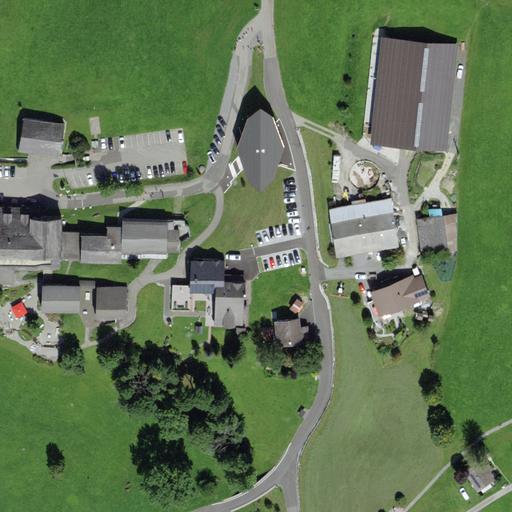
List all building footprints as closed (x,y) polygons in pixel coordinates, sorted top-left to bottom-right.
[(453,46),(385,39),(375,136),(443,143),(453,46)] [(284,148),(274,118),(260,109),(248,120),(237,150),(248,182),(260,193),(274,181),(284,148)] [(65,124),(23,117),(18,150),(34,153),(59,157),(65,124)] [(392,198),(331,208),(338,256),(400,247),(392,198)] [(65,210),(0,206),(0,257),(63,260),(64,229),(65,210)] [(444,211),(417,215),(422,253),(450,249),(444,211)] [(170,220),(120,218),(120,232),(119,249),(168,251),(170,220)] [(64,229),(63,260),(118,263),(119,249),(120,232),(64,229)] [(225,260),(193,260),(192,288),(225,288),(225,260)] [(415,276),(371,292),(382,321),(426,305),(415,276)] [(174,307),(191,307),(191,280),(174,280),(174,307)] [(83,284),(43,282),(42,307),(82,309),(83,284)] [(128,289),(97,288),(96,317),(127,318),(128,289)] [(248,290),(218,289),(216,326),(246,327),(248,290)] [(296,312),(304,303),(297,297),(289,306),(296,312)] [(14,302),(18,314),(29,311),(26,299),(14,302)] [(302,317),(274,318),(275,345),(303,343),(302,317)] [(479,492),(498,481),(485,460),(466,471),(479,492)]
